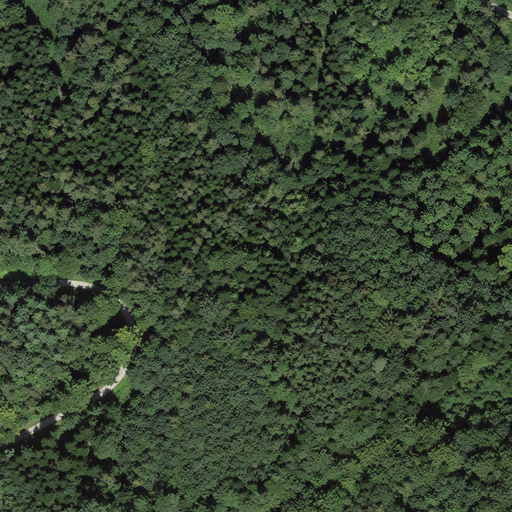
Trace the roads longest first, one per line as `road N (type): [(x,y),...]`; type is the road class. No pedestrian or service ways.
road 1 (track): [(135,324),(133,354),(116,384),(0,445)]
road 2 (track): [(0,286),(96,287),(118,297),(135,324)]
